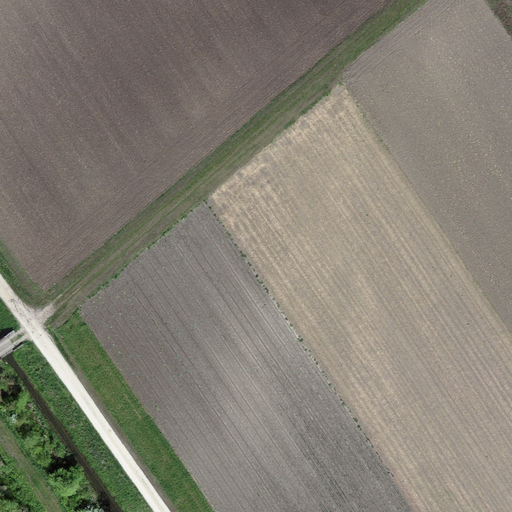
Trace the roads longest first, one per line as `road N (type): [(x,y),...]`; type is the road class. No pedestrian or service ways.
road 1 (track): [(430,0),(0,350)]
road 2 (track): [(160,511),(0,282)]
